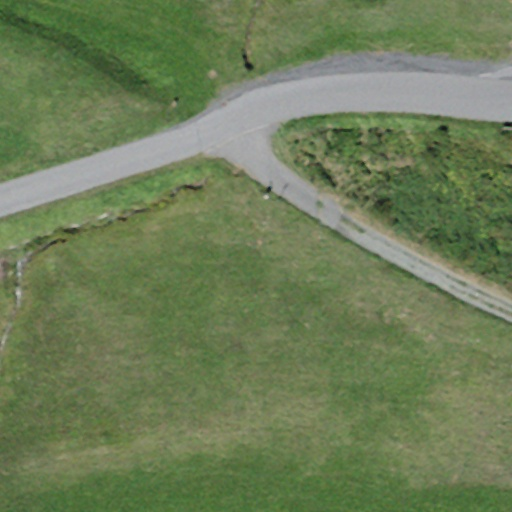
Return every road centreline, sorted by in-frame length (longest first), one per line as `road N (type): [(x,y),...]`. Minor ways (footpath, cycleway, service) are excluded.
road 1 (residential): [(511,305),(386,240),(230,121)]
road 2 (unclassified): [(511,89),(336,89),(230,121)]
road 3 (unclassified): [(230,121),(0,193)]
